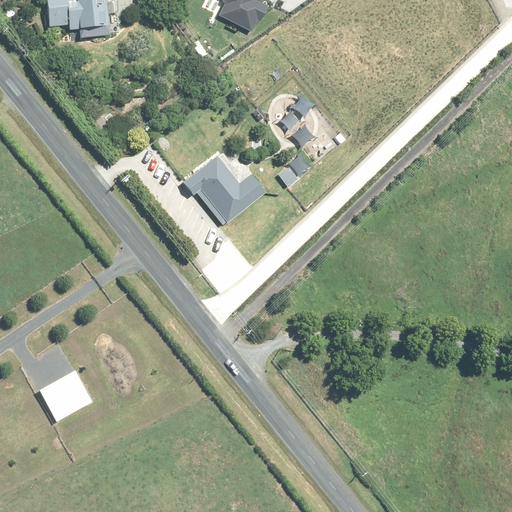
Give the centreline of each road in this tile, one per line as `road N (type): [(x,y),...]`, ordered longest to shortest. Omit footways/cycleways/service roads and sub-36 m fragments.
road 1 (residential): [(221,344),(511,61)]
road 2 (unclassified): [(0,71),(221,344)]
road 3 (unclassified): [(221,344),(355,511)]
